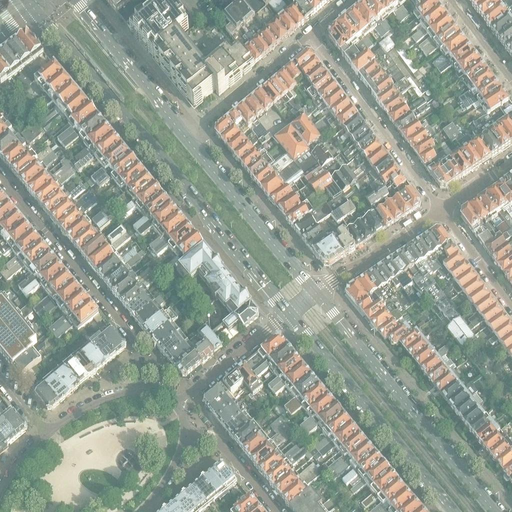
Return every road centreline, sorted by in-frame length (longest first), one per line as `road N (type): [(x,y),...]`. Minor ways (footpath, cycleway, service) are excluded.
road 1 (secondary): [(35,6),(285,313)]
road 2 (secondary): [(496,511),(315,290)]
road 3 (residential): [(0,176),(130,333),(144,388)]
road 4 (secondary): [(285,313),(450,511)]
road 5 (residential): [(312,33),(440,209)]
road 6 (secondary): [(315,290),(188,137)]
road 7 (secondary): [(188,137),(77,0)]
road 8 (residential): [(312,33),(188,137)]
road 9 (residential): [(315,290),(440,209)]
road 10 (residential): [(285,313),(179,402)]
road 11 (residential): [(276,511),(226,451),(184,426)]
road 12 (residential): [(440,209),(511,306)]
